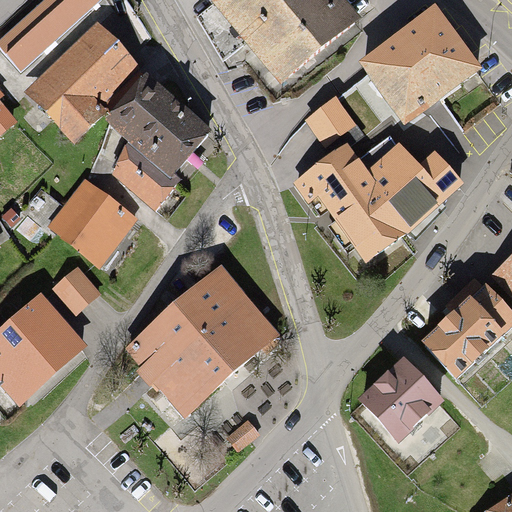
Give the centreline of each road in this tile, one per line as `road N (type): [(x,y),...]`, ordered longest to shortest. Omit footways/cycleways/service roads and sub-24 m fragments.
road 1 (residential): [(251,165),(58,437),(133,511)]
road 2 (residential): [(511,144),(447,250),(322,402)]
road 3 (residential): [(322,402),(251,165)]
road 4 (residential): [(406,0),(251,165)]
road 5 (residential): [(251,165),(158,0)]
road 6 (unknown): [(380,331),(510,467)]
road 7 (residential): [(213,511),(322,402)]
